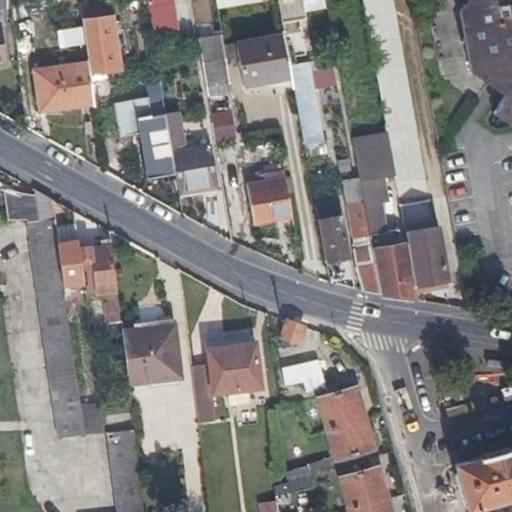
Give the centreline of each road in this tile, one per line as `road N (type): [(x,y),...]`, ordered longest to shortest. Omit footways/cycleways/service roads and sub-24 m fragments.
road 1 (residential): [(385,323),(218,265),(0,143)]
road 2 (unknown): [(511,239),(491,203),(482,112)]
road 3 (residential): [(511,344),(385,323)]
